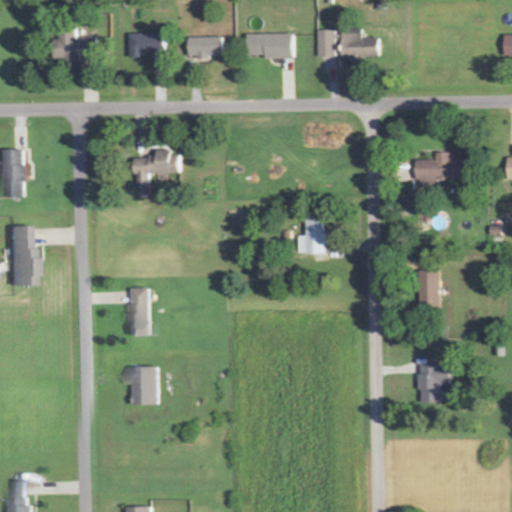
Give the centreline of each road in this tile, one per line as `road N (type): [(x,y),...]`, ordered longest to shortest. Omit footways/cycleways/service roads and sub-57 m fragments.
road 1 (residential): [(511,97),(76,106)]
road 2 (residential): [(376,511),(372,100)]
road 3 (residential): [(83,511),(76,106)]
